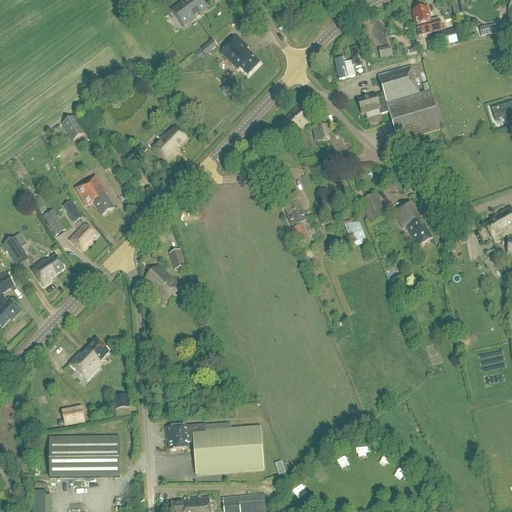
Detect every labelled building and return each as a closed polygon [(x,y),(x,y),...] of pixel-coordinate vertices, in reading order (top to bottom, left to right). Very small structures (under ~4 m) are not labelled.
[(208,9),(201,0),(188,0),(185,2),(185,1),(172,10),(183,27),(196,18),(195,16),(199,14),(200,15),(208,9)] [(431,24),(427,9),(413,13),(419,38),(442,32),(440,22),(431,24)] [(454,31),(447,33),(450,45),(458,42),(454,31)] [(444,47),(442,37),(427,41),(430,50),(444,47)] [(249,49),(238,38),(221,54),(238,71),(240,69),(249,77),(261,64),(247,50),(249,49)] [(212,41),(200,50),(205,56),(216,47),(212,41)] [(420,95),(412,68),(379,78),(384,94),(376,97),(376,96),(358,102),(362,116),(379,111),(381,116),(389,114),(398,143),(441,130),(430,92),(420,95)] [(196,81),(191,77),(188,80),(185,76),(178,84),(187,92),(196,81)] [(312,120),(299,107),(280,126),(290,137),(299,129),(301,131),(312,120)] [(453,119),(458,136),(477,131),(472,114),(453,119)] [(85,136),(74,118),(62,125),(73,143),(85,136)] [(331,141),(327,125),(318,127),(321,143),(331,141)] [(188,140),(176,129),(171,134),(170,133),(166,137),(165,136),(152,150),(168,165),(176,156),(174,154),(188,140)] [(86,184),(105,216),(115,210),(106,196),(107,196),(96,177),(86,184)] [(102,217),(105,216),(86,184),(76,190),(87,208),(94,204),(102,217)] [(301,204),(297,192),(291,194),(291,196),(285,199),(284,197),(277,199),(282,212),(285,211),(292,227),(293,227),(294,230),(292,231),(297,245),(307,241),(300,224),(306,222),(299,205),(301,204)] [(388,218),(377,195),(359,204),(371,227),(388,218)] [(66,209),(78,225),(86,218),(73,203),(66,209)] [(433,241),(410,204),(394,214),(404,230),(406,229),(419,250),(433,241)] [(511,233),(511,210),(511,208),(493,218),(495,221),(485,227),(495,243),(511,233)] [(56,218),(47,224),(56,239),(66,233),(56,218)] [(353,230),(351,225),(345,227),(352,245),(366,240),(361,227),(353,230)] [(95,235),(86,226),(70,242),(83,253),(92,243),(90,241),(95,235)] [(26,245),(20,236),(3,247),(16,267),(28,259),(21,249),(26,245)] [(186,268),(180,252),(170,256),(175,272),(186,268)] [(65,271),(56,257),(47,264),(46,261),(31,271),(43,289),(52,283),(50,281),(65,271)] [(181,288),(159,267),(146,280),(162,295),(159,298),(166,304),(181,288)] [(6,280),(3,276),(0,277),(0,281),(1,283),(0,283),(0,308),(1,309),(0,309),(0,311),(0,312),(0,327),(2,330),(11,322),(12,323),(22,313),(9,300),(6,303),(2,296),(15,288),(8,278),(6,280)] [(483,285),(491,283),(489,276),(470,280),(473,293),(484,291),(483,285)] [(110,354),(97,341),(83,356),(80,354),(70,365),(87,382),(103,365),(101,364),(106,359),(105,359),(110,354)] [(128,396),(114,398),(116,411),(130,409),(128,396)] [(86,425),(83,408),(62,412),(65,428),(86,425)] [(231,430),(230,425),(206,426),(207,432),(206,432),(205,426),(167,429),(167,436),(169,436),(170,452),(188,451),(187,444),(194,443),(197,476),(264,471),(261,428),(231,430)] [(119,439),(51,439),(51,479),(119,479),(119,439)] [(285,463),(278,465),(281,477),(288,475),(285,463)] [(47,492),(33,492),(33,503),(53,503),(53,497),(47,497),(47,492)] [(264,511),(263,496),(223,500),(224,511),(264,511)] [(210,511),(210,500),(178,502),(178,504),(172,504),(172,511),(210,511)]
